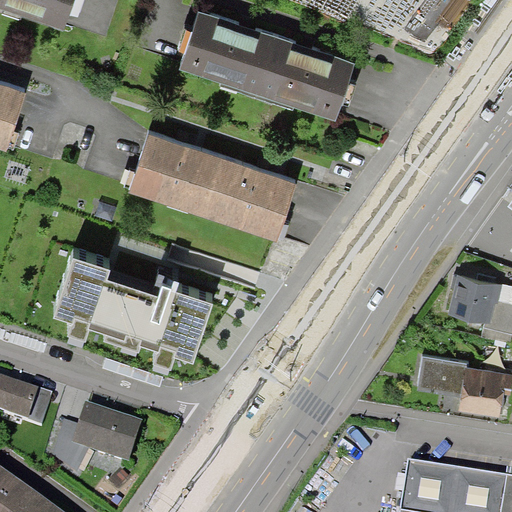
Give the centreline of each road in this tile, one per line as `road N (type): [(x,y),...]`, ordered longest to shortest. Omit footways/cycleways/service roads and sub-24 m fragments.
road 1 (residential): [(492,0),(202,406)]
road 2 (primary): [(233,511),(511,112)]
road 3 (residential): [(0,340),(202,406)]
road 4 (residential): [(202,406),(130,511)]
